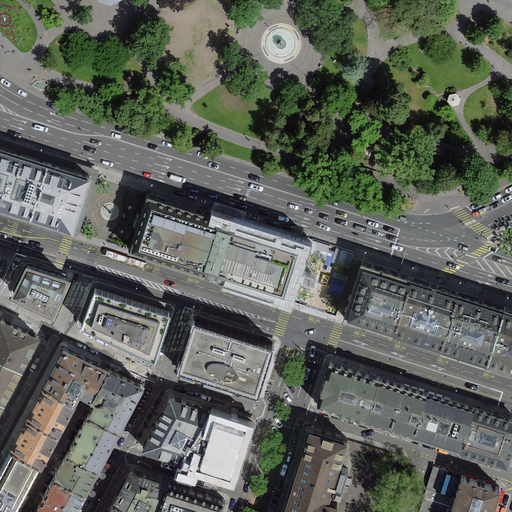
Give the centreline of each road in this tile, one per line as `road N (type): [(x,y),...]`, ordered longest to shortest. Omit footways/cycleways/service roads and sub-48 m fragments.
road 1 (primary): [(400,236),(85,136)]
road 2 (residential): [(511,477),(295,409)]
road 3 (residential): [(244,489),(123,451),(162,377)]
road 4 (tertiary): [(511,394),(321,334)]
road 5 (residential): [(162,377),(0,298)]
road 6 (tertiary): [(190,291),(21,237)]
